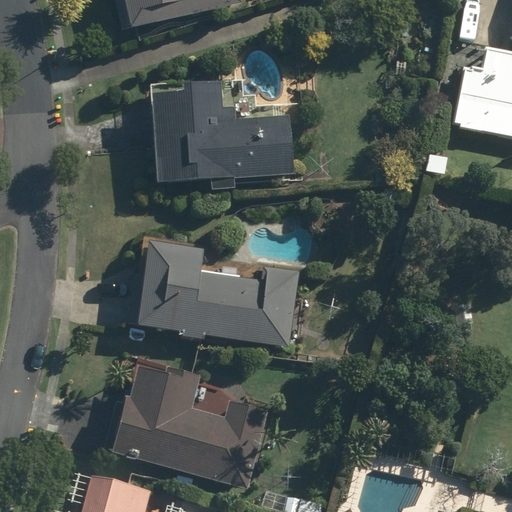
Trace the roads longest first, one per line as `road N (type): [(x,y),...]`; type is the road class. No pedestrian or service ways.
road 1 (unknown): [(22,89),(338,0)]
road 2 (residential): [(0,459),(28,336),(36,247)]
road 3 (residential): [(31,186),(4,0)]
